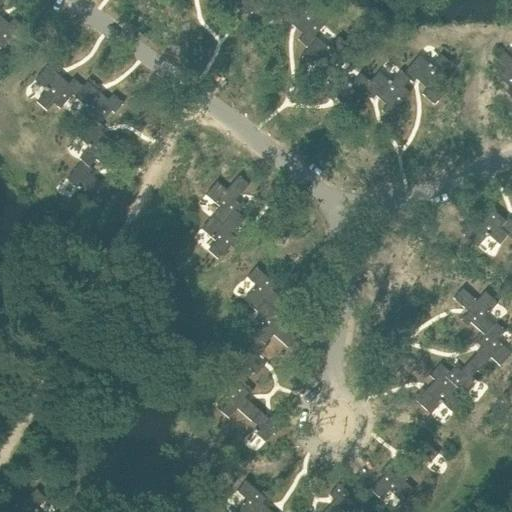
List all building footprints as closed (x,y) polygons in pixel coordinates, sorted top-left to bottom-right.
[(306,46),(315,36),(313,34),(326,20),(319,15),(326,7),(318,0),(313,0),(306,9),(295,0),(292,0),(277,17),(288,26),(291,22),(301,32),(296,37),(306,46)] [(0,50),(1,51),(13,37),(16,39),(25,29),(14,20),(9,25),(0,17),(0,14),(2,13),(0,11),(0,50)] [(315,36),(306,46),(298,54),(309,63),(312,60),(322,69),(317,74),(327,83),(336,73),(334,71),(347,58),(340,52),(347,44),(337,35),(327,46),(315,36)] [(511,57),(504,50),(494,60),(504,69),(498,75),(509,86),(505,91),(511,96),(511,57)] [(400,73),(408,80),(411,83),(414,79),(424,89),(419,94),(431,105),(441,95),(436,91),(447,79),(440,73),(449,64),(439,54),(429,66),(417,55),(401,73),(400,73)] [(73,95),(75,97),(84,86),(74,78),(69,83),(58,74),(61,71),(51,62),(35,81),(47,91),(37,103),(48,112),(55,104),(61,109),(73,95)] [(360,89),(367,96),(370,98),(373,95),(383,104),(379,110),(389,119),(398,109),(395,107),(408,93),(401,87),(408,80),(400,73),(401,73),(398,70),(388,81),(376,71),(367,81),(360,89)] [(336,73),(327,83),(319,91),(330,100),(333,97),(343,106),(338,112),(349,121),(358,111),(355,109),(367,96),(360,89),(367,81),(358,72),(348,83),(336,73)] [(91,78),(84,86),(75,97),(87,107),(77,119),(87,127),(95,118),(102,124),(113,111),(116,113),(125,102),(114,94),(109,99),(99,90),(102,87),(91,78)] [(81,159),(84,162),(85,161),(92,167),(98,160),(105,165),(117,151),(119,153),(128,143),(118,134),(113,140),(102,130),(105,127),(102,124),(95,118),(87,127),(79,137),(91,147),(81,159)] [(85,161),(84,162),(69,180),(81,190),(71,202),(82,211),(90,201),(97,206),(107,194),(112,198),(121,187),(108,177),(103,182),(92,173),(95,170),(92,167),(85,161)] [(221,206),(214,215),(223,223),(236,209),(240,212),(248,203),(244,200),(241,204),(237,200),(251,184),(240,175),(228,189),(218,180),(207,194),(221,206)] [(501,229),(507,222),(493,211),(495,209),(484,200),(475,211),(481,216),(473,227),(469,224),(461,235),(481,250),(490,237),(502,246),(510,236),(501,229)] [(246,218),(240,212),(236,209),(223,223),(214,215),(202,228),(216,240),(208,249),(219,259),(232,244),(235,247),(243,238),(240,234),(237,238),(232,234),(246,218)] [(511,220),(509,218),(507,222),(501,229),(510,236),(511,237),(511,220)] [(244,298),(257,310),(265,301),(279,314),(283,310),(288,304),(273,289),(277,285),(280,288),(283,285),(274,276),(271,279),(257,266),(248,276),(257,284),(244,298)] [(471,321),(481,332),(484,335),(494,326),(494,325),(486,317),(500,304),(488,291),(479,300),(466,286),(456,296),(470,311),(466,315),(463,312),(459,315),(468,324),(471,321)] [(251,332),(256,337),(264,344),(265,343),(273,335),(287,347),(296,337),(281,323),(285,318),(288,321),(291,318),(283,310),(279,314),(265,301),(257,310),(265,318),(251,332)] [(496,323),(494,325),(494,326),(484,335),(481,332),(470,342),(474,345),(477,342),(481,346),(466,361),(474,370),(475,371),(489,358),(498,367),(510,355),(497,341),(506,333),(496,323)] [(264,344),(256,337),(244,350),(235,341),(223,354),(237,367),(230,375),(229,376),(239,385),(243,381),(252,371),(255,374),(264,365),(261,362),(258,365),(253,361),(267,345),(265,343),(264,344)] [(454,385),(453,384),(452,385),(442,374),(447,369),(438,360),(426,371),(431,376),(421,386),(418,383),(408,392),(425,410),(436,399),(447,410),(457,401),(448,391),(454,385)] [(469,376),(474,370),(466,361),(458,369),(453,363),(447,369),(442,374),(452,385),(453,384),(454,383),(462,392),(474,381),(469,376)] [(254,391),(243,381),(239,385),(229,376),(230,375),(227,373),(218,383),(227,391),(214,405),(227,417),(235,408),(249,421),(258,411),(243,396),(247,392),(250,395),(254,391)] [(266,419),(258,411),(249,421),(255,426),(250,431),(262,442),(270,433),(271,435),(282,423),(271,413),(266,419)] [(422,465),(423,464),(428,459),(433,464),(444,452),(436,444),(437,442),(426,432),(416,443),(421,448),(413,456),(422,465)] [(422,465),(413,456),(399,471),(394,467),(397,463),(394,460),(383,471),(386,474),(375,486),(385,495),(393,487),(407,500),(419,487),(410,479),(423,465),(423,464),(422,465)] [(268,511),(261,505),(266,501),(269,504),(272,500),(263,492),(260,495),(245,482),(236,492),(245,500),(234,511),(268,511)] [(37,511),(35,509),(45,498),(35,488),(26,498),(19,492),(9,504),(4,500),(0,504),(0,511),(37,511)] [(353,511),(357,508),(348,500),(350,498),(338,488),(328,499),(334,504),(326,511),(353,511)]
